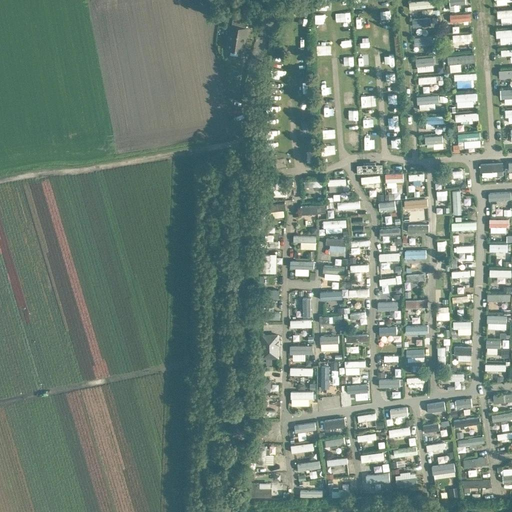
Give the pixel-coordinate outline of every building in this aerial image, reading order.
[(433,12),(433,2),(416,2),(416,13),(433,12)] [(511,10),(501,10),(501,19),(511,18),(511,10)] [(475,15),(454,15),(454,24),(474,24),(475,15)] [(434,19),(415,20),(416,29),(435,28),(434,19)] [(361,21),(361,30),(372,30),(372,21),(361,21)] [(248,27),(231,24),(227,49),(231,49),(230,55),(238,56),(239,51),(244,51),(248,27)] [(511,31),(500,31),(500,39),(511,38),(511,31)] [(475,35),(456,36),(457,43),(475,42),(475,35)] [(438,47),(438,38),(417,38),(417,47),(438,47)] [(400,48),(387,48),(387,58),(400,58),(400,48)] [(368,56),(361,57),(363,66),(370,65),(368,56)] [(452,57),(452,66),(478,66),(477,56),(452,57)] [(422,70),(436,69),(436,64),(441,64),(441,57),(421,58),(422,70)] [(345,68),(356,68),(356,58),(345,58),(345,68)] [(480,82),(480,75),(458,74),(457,81),(480,82)] [(422,77),(422,85),(440,86),(440,78),(422,77)] [(459,95),(460,103),(481,103),(481,95),(459,95)] [(424,99),(425,107),(444,104),(443,97),(424,99)] [(459,115),(460,124),(482,124),(482,114),(459,115)] [(447,126),(448,116),(424,115),(423,125),(447,126)] [(368,130),(378,130),(378,120),(367,121),(368,130)] [(484,134),(462,134),(462,143),(484,143),(484,134)] [(437,146),(437,151),(447,150),(447,138),(428,138),(428,146),(437,146)] [(353,161),(354,174),(378,172),(377,159),(353,161)] [(506,178),(505,163),(495,164),(496,169),(487,169),(487,178),(506,178)] [(271,171),(271,179),(292,180),(293,172),(271,171)] [(390,189),(401,189),(401,184),(408,184),(408,175),(390,174),(390,189)] [(413,185),(423,185),(423,175),(413,175),(413,185)] [(333,188),(343,188),(343,197),(351,196),(351,182),(333,183),(333,188)] [(277,192),(277,198),(293,198),(293,185),(275,185),(275,192),(277,192)] [(439,192),(439,203),(450,203),(450,193),(439,192)] [(511,193),(493,194),(493,202),(511,201),(511,193)] [(404,209),(403,194),(392,194),(392,201),(399,201),(399,209),(404,209)] [(410,212),(422,211),(421,209),(427,209),(427,201),(410,202),(410,212)] [(363,202),(341,204),(342,212),(364,209),(363,202)] [(383,204),(383,212),(399,212),(398,203),(383,204)] [(288,206),(273,205),(273,219),(288,219),(288,206)] [(304,206),(304,215),(329,216),(329,207),(304,206)] [(441,217),(441,227),(451,227),(452,217),(441,217)] [(510,220),(494,220),(494,234),(510,234),(510,220)] [(350,221),(326,222),(326,230),(350,229),(350,221)] [(479,223),(460,223),(460,232),(479,232),(479,223)] [(411,245),(417,245),(417,234),(432,234),(432,226),(411,227),(411,245)] [(384,230),(384,239),(394,239),(394,247),(404,247),(403,229),(384,230)] [(304,250),(319,251),(320,238),(297,237),(297,244),(305,245),(304,250)] [(333,247),(333,253),(349,254),(350,240),(330,239),(330,246),(333,247)] [(374,249),(373,241),(354,242),(355,256),(365,255),(364,250),(374,249)] [(452,257),(453,243),(440,242),(440,250),(446,250),(446,257),(452,257)] [(511,242),(493,243),(493,253),(511,252),(511,242)] [(424,250),(411,252),(412,261),(426,259),(424,250)] [(403,254),(383,255),(383,263),(404,262),(403,254)] [(462,254),(462,264),(468,264),(468,262),(475,261),(475,255),(471,255),(471,254),(462,254)] [(496,285),(509,285),(509,278),(511,278),(511,271),(504,271),(505,254),(497,254),(496,271),(493,271),(493,278),(496,279),(496,285)] [(280,275),(280,256),(267,256),(267,275),(280,275)] [(477,279),(477,270),(457,270),(457,279),(477,279)] [(441,276),(441,288),(450,288),(450,277),(441,276)] [(399,278),(383,281),(384,287),(400,285),(399,278)] [(266,291),(265,299),(282,300),(283,287),(277,287),(276,291),(266,291)] [(373,291),(353,291),(353,299),(373,299),(373,291)] [(324,301),(345,302),(346,293),(325,292),(324,301)] [(300,301),(300,307),(310,306),(310,294),(296,294),(296,301),(300,301)] [(491,303),(511,303),(511,295),(491,295),(491,303)] [(431,300),(409,300),(409,309),(422,309),(422,318),(416,318),(416,325),(423,324),(423,319),(429,319),(429,312),(431,312),(431,300)] [(402,312),(402,305),(381,304),(381,311),(402,312)] [(452,308),(440,308),(440,322),(453,321),(452,308)] [(277,313),(277,311),(262,311),(262,321),(284,322),(284,313),(277,313)] [(491,316),(490,325),(511,325),(511,317),(491,316)] [(323,329),(334,330),(334,324),(345,324),(345,318),(324,317),(323,329)] [(315,321),(294,321),(294,330),(315,330),(315,321)] [(475,322),(457,323),(457,331),(475,331),(475,322)] [(409,337),(432,336),(432,326),(409,327),(409,337)] [(383,346),(399,345),(399,328),(382,329),(383,346)] [(265,336),(265,360),(283,360),(283,336),(265,336)] [(351,336),(350,343),(371,344),(372,337),(351,336)] [(324,352),(342,352),(342,337),(324,337),(324,352)] [(307,363),(316,363),(316,347),(294,347),(294,363),(301,363),(301,357),(306,356),(307,363)] [(459,363),(475,363),(475,347),(460,347),(459,363)] [(410,364),(421,363),(421,357),(428,357),(428,350),(410,351),(410,364)] [(363,368),(369,368),(369,362),(349,362),(349,376),(363,376),(363,368)] [(294,368),(294,377),(317,377),(318,369),(294,368)] [(333,368),(325,368),(324,389),(333,390),(333,368)] [(410,379),(410,389),(421,389),(421,385),(428,384),(428,378),(410,379)] [(382,381),(383,389),(405,388),(405,380),(382,381)] [(318,400),(317,393),(309,393),(309,386),(301,386),(301,392),(294,393),(294,400),(318,400)] [(368,386),(365,393),(371,395),(374,388),(368,386)] [(511,400),(511,393),(493,395),(494,403),(511,400)] [(471,398),(456,400),(457,408),(472,406),(471,398)] [(444,401),(427,404),(429,412),(446,410),(444,401)] [(394,411),(394,419),(412,417),(411,409),(394,411)] [(511,418),(511,411),(491,415),(492,422),(511,418)] [(379,415),(361,416),(361,428),(369,428),(369,422),(380,422),(379,415)] [(481,423),(480,416),(454,420),(455,427),(481,423)] [(327,422),(329,431),(349,429),(347,419),(327,422)] [(440,430),(439,423),(423,425),(424,433),(440,430)] [(392,431),(393,439),(414,436),(412,428),(392,431)] [(361,443),(367,443),(367,446),(380,445),(379,434),(360,436),(361,443)] [(329,446),(349,447),(350,438),(329,437),(329,446)] [(485,443),(484,437),(458,440),(458,447),(470,446),(470,448),(476,448),(475,444),(485,443)] [(445,449),(444,442),(426,444),(427,451),(445,449)] [(273,445),(273,456),(286,457),(286,446),(273,445)] [(294,445),(294,454),(317,453),(317,445),(294,445)] [(398,459),(421,455),(419,447),(396,451),(398,459)] [(487,465),(486,457),(463,460),(464,468),(487,465)] [(340,473),(340,467),(351,465),(350,459),(331,461),(332,474),(340,473)] [(300,465),(302,473),(322,470),(321,462),(300,465)] [(456,471),(454,463),(432,466),(434,475),(456,471)] [(511,474),(502,475),(503,483),(511,482),(511,474)] [(399,476),(400,488),(418,488),(418,481),(408,481),(408,476),(399,476)] [(491,487),(491,479),(463,480),(463,488),(465,488),(465,492),(471,492),(470,488),(491,487)] [(254,484),(254,497),(280,498),(281,485),(254,484)] [(460,501),(459,487),(449,488),(450,502),(460,501)]
